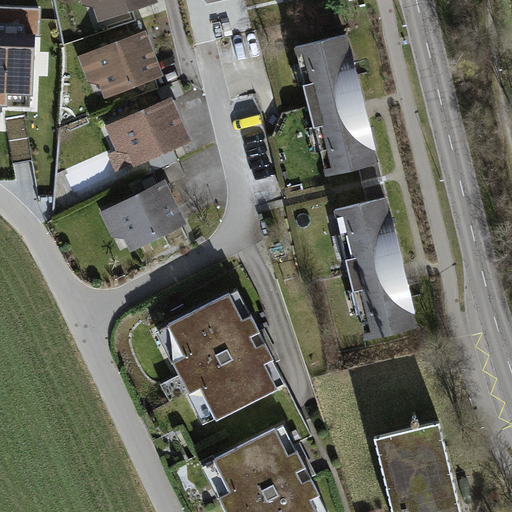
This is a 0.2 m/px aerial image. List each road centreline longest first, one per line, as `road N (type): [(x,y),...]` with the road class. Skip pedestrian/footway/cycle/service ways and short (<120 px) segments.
road 1 (secondary): [(511,370),(462,203),(415,0)]
road 2 (residential): [(81,324),(241,242),(233,150),(209,65)]
road 3 (residential): [(81,324),(170,511)]
road 4 (track): [(0,199),(39,233),(81,324)]
